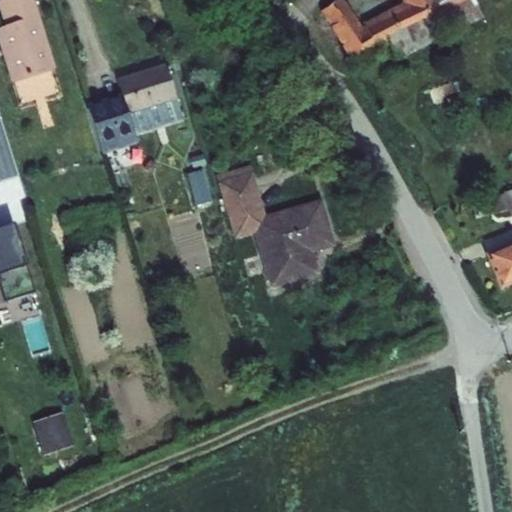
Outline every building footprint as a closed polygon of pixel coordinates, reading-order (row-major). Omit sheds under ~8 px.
[(42,0),(9,0),(18,27),(6,30),(22,83),(64,69),(42,0)] [(332,0),(355,46),(393,28),(403,49),(422,39),(412,19),(432,8),(442,29),(455,22),(443,0),(394,0),(365,14),(357,0),(332,0)] [(443,0),(455,22),(487,6),(484,0),(443,0)] [(432,8),(412,19),(422,39),(442,29),(432,8)] [(192,118),(175,63),(126,79),(130,92),(96,103),(110,148),(145,136),(143,129),(150,131),(192,118)] [(455,72),(462,104),(473,102),(465,70),(455,72)] [(238,227),(257,221),(276,282),(317,269),(311,249),(339,241),(326,200),(267,218),(253,173),(224,182),(238,227)] [(472,198),(480,216),(511,202),(511,182),(511,181),(472,198)] [(12,223),(0,226),(0,272),(25,265),(12,223)] [(511,248),(496,255),(511,292),(511,291),(511,248)] [(0,273),(0,277),(7,300),(33,292),(25,266),(0,273)] [(61,416),(33,425),(42,453),(70,444),(61,416)]
